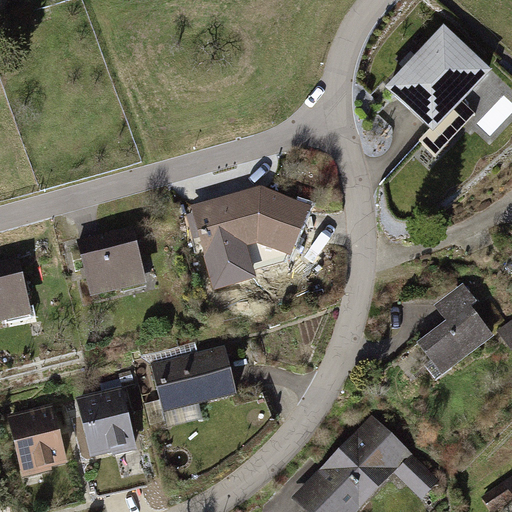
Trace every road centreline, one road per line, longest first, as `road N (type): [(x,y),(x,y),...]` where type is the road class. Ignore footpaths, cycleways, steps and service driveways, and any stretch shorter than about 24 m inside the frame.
road 1 (residential): [(194,511),(259,469),(308,416),(345,350),(366,261),(363,209),(355,169),(328,120)]
road 2 (residential): [(0,218),(328,120)]
road 3 (residential): [(328,120),(339,66),(378,0)]
